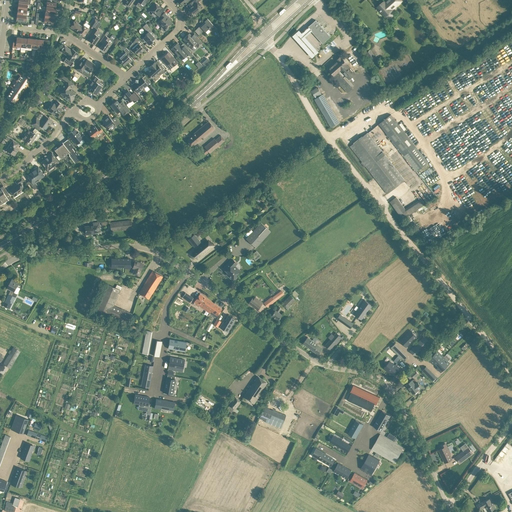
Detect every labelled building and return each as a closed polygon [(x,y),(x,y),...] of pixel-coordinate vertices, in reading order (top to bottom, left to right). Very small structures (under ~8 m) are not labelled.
[(144,5),(147,1),(148,0),(135,0),(134,3),(142,8),(144,5)] [(201,4),(198,1),(197,0),(193,0),(190,3),(186,6),(188,8),(187,9),(189,11),(188,13),(191,17),(193,16),(194,18),(198,15),(196,13),(201,9),(199,6),(201,4)] [(402,1),(401,0),(387,0),(385,2),(384,1),(377,7),(385,16),(402,1)] [(157,18),(158,17),(161,13),(158,10),(160,7),(155,2),(149,9),(152,11),(151,14),(157,18)] [(168,17),(166,15),(164,13),(160,17),(162,19),(158,22),(162,27),(161,27),(161,29),(163,31),(165,31),(166,31),(166,30),(168,28),(167,27),(172,23),(167,18),(168,17)] [(16,18),(16,22),(23,23),(26,23),(27,15),(26,15),(17,14),(17,18),(16,18)] [(92,28),(99,19),(97,17),(95,19),(89,26),(92,28)] [(217,28),(211,22),(207,19),(202,24),(203,25),(201,27),(205,31),(208,29),(210,31),(217,28)] [(78,23),(78,22),(75,20),(70,27),(74,29),(78,32),(82,26),(78,23)] [(316,20),(308,27),(320,40),(321,42),(322,43),(323,44),(331,36),(330,36),(329,35),(328,33),(316,20)] [(152,30),(150,27),(146,23),(143,26),(148,31),(146,33),(147,34),(144,37),(145,37),(143,38),(149,45),(153,41),(152,40),(155,38),(150,32),(152,30)] [(84,37),(87,32),(89,28),(83,24),(82,26),(78,32),(84,37)] [(305,34),(311,29),(308,25),(302,30),(299,27),(292,33),(312,55),(318,49),(305,34)] [(102,33),(100,31),(94,27),(90,34),(92,35),(89,40),(95,44),(100,37),(102,33)] [(203,43),(202,42),(198,38),(196,40),(189,33),(183,39),(191,48),(192,47),(194,50),(195,50),(196,48),(196,47),(194,45),(196,43),(199,47),(203,43)] [(21,49),(23,38),(21,37),(21,38),(17,37),(17,36),(14,35),(12,47),(15,48),(16,46),(21,47),(21,49)] [(110,37),(109,38),(107,36),(105,35),(100,41),(103,43),(100,48),(106,52),(111,43),(113,43),(114,41),(113,40),(115,37),(115,36),(113,35),(112,35),(110,37)] [(144,49),(140,45),(143,43),(137,37),(135,39),(135,40),(129,47),(132,50),(133,49),(138,55),(144,49)] [(46,51),(47,46),(49,46),(49,40),(42,40),(39,40),(38,48),(42,49),(42,50),(46,51)] [(191,52),(187,49),(184,45),(181,47),(177,43),(171,48),(178,56),(181,60),(186,56),(191,52)] [(72,49),(71,50),(70,50),(70,49),(64,45),(60,51),(67,56),(63,61),(71,66),(74,62),(73,61),(78,53),(72,49)] [(370,60),(376,56),(371,49),(366,52),(370,60)] [(130,56),(128,54),(127,54),(125,52),(119,58),(121,61),(120,61),(124,65),(128,61),(130,63),(132,61),(129,57),(130,56)] [(178,62),(176,60),(173,56),(170,58),(166,54),(160,59),(163,62),(164,62),(167,65),(170,63),(173,66),(178,62)] [(356,73),(344,60),(341,56),(337,60),(338,61),(332,67),(331,65),(330,67),(331,68),(329,69),(334,75),(333,76),(336,80),(338,82),(343,88),(348,93),(353,88),(349,83),(344,78),(346,75),(349,79),(356,73)] [(90,72),(92,69),(95,65),(87,59),(84,64),(81,61),(76,68),(82,73),(85,68),(90,72)] [(162,65),(160,67),(157,64),(156,64),(154,62),(149,67),(151,69),(147,72),(150,75),(150,76),(152,79),(153,78),(155,80),(157,80),(158,78),(159,76),(163,73),(163,71),(165,69),(162,65)] [(10,85),(14,88),(7,97),(15,102),(30,80),(19,72),(10,85)] [(69,80),(65,77),(60,74),(58,77),(61,79),(65,82),(61,88),(63,89),(61,93),(64,95),(63,97),(71,102),(74,97),(73,97),(75,93),(70,90),(72,86),(68,83),(69,80)] [(101,80),(95,76),(90,82),(94,84),(90,90),(96,94),(102,86),(99,84),(101,80)] [(154,86),(151,83),(148,79),(145,81),(141,77),(138,79),(138,80),(135,82),(131,84),(138,93),(142,89),(144,87),(144,88),(148,85),(156,96),(159,93),(154,86)] [(407,84),(406,82),(404,83),(388,93),(390,97),(395,94),(395,95),(402,90),(407,87),(406,85),(407,84)] [(322,95),(319,88),(318,88),(312,92),(316,98),(315,99),(332,127),(339,122),(323,94),(322,95)] [(138,99),(138,98),(134,94),(132,96),(128,91),(122,96),(125,100),(127,99),(129,102),(132,100),(134,102),(138,99)] [(63,105),(59,102),(56,100),(54,104),(52,102),(46,109),(48,111),(57,116),(62,109),(61,108),(63,105)] [(128,108),(127,106),(123,103),(120,105),(117,100),(111,105),(114,109),(117,113),(120,110),(122,113),(128,108)] [(53,121),(49,118),(44,114),(40,120),(36,117),(32,124),(39,129),(41,126),(45,129),(49,124),(50,124),(53,121)] [(404,155),(416,146),(391,114),(379,124),(404,155)] [(120,123),(118,121),(115,117),(112,120),(108,115),(101,121),(108,129),(114,125),(115,126),(120,123)] [(215,128),(212,125),(209,121),(194,133),(194,134),(187,140),(192,146),(196,142),(197,143),(215,128)] [(105,134),(102,130),(99,126),(97,128),(95,126),(87,132),(90,136),(93,139),(94,140),(95,140),(98,138),(99,138),(102,136),(103,136),(105,134)] [(376,127),(369,132),(373,136),(379,132),(376,127)] [(41,133),(37,130),(35,129),(33,133),(28,129),(23,137),(22,137),(21,138),(26,142),(27,141),(30,143),(34,138),(36,140),(41,133)] [(88,140),(87,138),(84,134),(81,137),(75,129),(72,131),(68,133),(71,137),(77,144),(80,141),(82,139),(85,143),(88,140)] [(389,160),(371,136),(368,132),(355,143),(354,142),(353,143),(354,143),(350,146),(387,194),(405,180),(392,163),(389,160)] [(210,153),(225,141),(225,140),(221,135),(220,135),(215,140),(214,138),(204,147),(205,148),(202,151),(205,155),(208,152),(210,153)] [(74,147),(71,143),(68,139),(63,143),(62,142),(58,146),(57,146),(54,148),(57,152),(58,155),(56,156),(59,160),(61,159),(65,157),(64,155),(68,153),(70,155),(69,156),(75,164),(82,158),(76,150),(74,151),(72,148),(74,147)] [(8,147),(9,148),(8,151),(14,155),(18,150),(15,148),(16,147),(18,144),(13,140),(8,147)] [(59,162),(55,156),(52,152),(44,158),(45,159),(41,162),(48,171),(59,162)] [(44,176),(44,175),(41,171),(37,174),(35,170),(27,175),(30,180),(31,182),(30,183),(34,189),(37,188),(37,186),(36,183),(40,180),(39,179),(44,176)] [(24,181),(24,180),(21,177),(16,181),(18,184),(10,189),(14,196),(26,189),(21,183),(24,181)] [(12,199),(10,196),(7,192),(4,194),(1,189),(0,189),(0,204),(8,199),(10,201),(12,199)] [(397,196),(391,201),(404,219),(426,203),(422,198),(407,209),(397,196)] [(157,226),(153,218),(140,225),(144,233),(157,226)] [(132,229),(132,224),(131,220),(110,223),(111,231),(132,229)] [(100,232),(99,224),(99,222),(90,223),(90,225),(85,226),(86,234),(91,234),(90,233),(100,232)] [(256,248),(258,246),(271,231),(260,222),(246,238),(256,248)] [(194,247),(200,242),(194,234),(188,239),(194,247)] [(214,245),(212,242),(207,245),(205,242),(196,249),(197,250),(193,254),(197,258),(202,255),(200,253),(204,249),(206,251),(210,248),(210,249),(214,245)] [(256,250),(251,255),(255,260),(261,255),(256,250)] [(227,265),(223,269),(227,272),(227,273),(229,275),(228,276),(233,280),(237,277),(237,276),(236,275),(239,272),(235,269),(235,266),(237,263),(232,258),(226,264),(227,265)] [(134,265),(130,264),(130,259),(125,259),(125,266),(130,266),(136,268),(134,274),(139,275),(143,264),(135,261),(134,265)] [(149,300),(163,276),(152,270),(139,294),(149,300)] [(10,290),(3,305),(4,305),(9,308),(10,308),(15,297),(12,295),(16,288),(16,286),(19,282),(12,278),(7,288),(10,290)] [(281,296),(279,294),(279,293),(277,294),(276,294),(272,297),(264,303),(267,307),(268,308),(270,306),(269,305),(273,302),(274,303),(276,302),(275,301),(281,296)] [(216,317),(222,309),(200,294),(195,300),(201,304),(199,306),(216,317)] [(290,295),(281,303),(288,310),(291,307),(290,306),(295,300),(290,295)] [(356,295),(340,307),(344,313),(361,300),(356,295)] [(263,303),(259,300),(255,297),(253,299),(252,298),(249,303),(257,310),(263,303)] [(355,313),(354,314),(362,320),(363,318),(372,307),(373,305),(365,299),(364,301),(355,313)] [(123,319),(127,309),(125,308),(127,305),(119,302),(115,312),(119,314),(118,317),(123,319)] [(277,320),(280,316),(281,315),(278,312),(281,308),(278,306),(275,310),(271,316),(277,320)] [(340,314),(337,319),(338,320),(349,327),(350,328),(354,323),(340,314)] [(228,332),(236,319),(228,315),(225,319),(226,320),(225,322),(223,321),(219,327),(228,332)] [(324,321),(319,325),(322,329),(327,325),(324,321)] [(194,336),(198,327),(194,325),(192,328),(187,325),(186,328),(185,328),(183,331),(194,336)] [(205,340),(208,334),(202,331),(203,329),(198,327),(194,336),(201,340),(202,339),(205,340)] [(147,330),(142,353),(148,354),(153,331),(147,330)] [(417,336),(411,330),(408,333),(405,335),(405,336),(403,338),(402,338),(402,339),(400,341),(400,340),(400,341),(405,345),(407,347),(406,347),(417,336)] [(337,333),(329,341),(334,345),(335,343),(336,344),(340,340),(339,339),(341,337),(337,333)] [(208,342),(208,343),(216,347),(220,339),(208,334),(205,340),(208,342)] [(414,355),(429,341),(424,336),(409,350),(410,351),(413,354),(414,355)] [(318,344),(313,341),(308,337),(303,343),(318,354),(323,348),(317,344),(318,344)] [(184,346),(185,342),(187,342),(186,342),(187,342),(169,339),(170,339),(169,343),(168,348),(174,350),(174,349),(179,350),(178,350),(185,352),(185,351),(183,351),(184,346)] [(9,368),(20,351),(13,346),(2,364),(9,368)] [(435,348),(427,357),(429,358),(429,359),(428,360),(432,364),(435,362),(436,363),(437,364),(444,357),(440,352),(438,350),(437,351),(437,350),(435,349),(435,348)] [(402,352),(399,355),(404,361),(408,358),(402,352)] [(183,368),(185,360),(170,357),(168,369),(175,370),(176,367),(183,368)] [(439,366),(436,368),(441,372),(450,363),(448,361),(444,357),(437,364),(439,366)] [(395,372),(399,368),(398,367),(396,366),(396,365),(395,365),(394,364),(393,363),(393,364),(391,362),(388,365),(387,364),(384,368),(385,370),(386,370),(387,371),(389,373),(389,372),(391,374),(393,376),(393,375),(392,375),(395,372)] [(144,371),(147,372),(146,375),(144,375),(142,384),(149,385),(153,366),(145,364),(144,371)] [(267,383),(266,382),(258,376),(244,396),(254,404),(255,403),(259,397),(258,397),(267,383)] [(172,394),(175,379),(166,378),(163,392),(172,394)] [(417,382),(415,384),(412,380),(406,384),(413,393),(419,389),(418,389),(421,387),(417,382)] [(353,385),(350,393),(351,393),(355,395),(351,402),(363,407),(365,403),(373,407),(371,411),(374,404),(376,405),(380,397),(353,385)] [(148,406),(150,397),(135,394),(133,403),(134,403),(134,402),(143,404),(143,405),(148,406)] [(231,412),(233,409),(234,410),(241,402),(235,396),(228,405),(229,406),(226,409),(231,412)] [(175,402),(168,401),(160,399),(159,399),(156,398),(156,399),(158,399),(156,408),(154,408),(161,409),(161,408),(172,410),(174,402),(175,402)] [(265,406),(264,406),(259,419),(263,420),(265,416),(268,417),(266,422),(281,428),(286,415),(267,407),(268,406),(265,405),(265,406)] [(337,411),(331,420),(334,422),(340,413),(337,411)] [(382,411),(373,426),(382,431),(391,416),(382,411)] [(11,428),(11,429),(23,434),(23,433),(22,433),(24,426),(25,427),(28,419),(19,416),(16,415),(11,428)] [(352,425),(348,434),(356,438),(359,433),(364,424),(356,420),(352,425)] [(47,437),(28,430),(26,435),(46,442),(47,437)] [(4,434),(0,448),(0,465),(1,466),(11,436),(4,434)] [(380,434),(371,449),(395,463),(404,447),(380,434)] [(352,445),(333,435),(330,442),(348,452),(352,445)] [(26,443),(21,457),(29,460),(34,446),(26,443)] [(439,450),(440,450),(443,456),(442,457),(445,463),(452,459),(446,446),(439,450)] [(460,463),(473,453),(468,447),(456,457),(460,463)] [(335,459),(316,448),(316,449),(313,454),(318,457),(317,458),(321,461),(322,461),(323,460),(326,461),(325,463),(331,466),(335,459)] [(380,460),(369,454),(369,455),(361,468),(360,469),(371,475),(371,474),(375,467),(373,466),(377,459),(379,460),(379,461),(380,461),(380,460)] [(348,469),(343,465),(338,463),(334,471),(335,470),(347,477),(346,478),(351,471),(351,470),(348,469)] [(27,471),(17,467),(11,484),(12,480),(22,484),(24,476),(25,476),(27,471)] [(368,480),(355,472),(350,481),(360,487),(363,482),(365,484),(368,480)] [(487,499),(476,505),(479,510),(484,507),(485,506),(488,511),(495,508),(490,498),(487,500),(487,499)] [(11,506),(12,503),(6,501),(5,504),(6,504),(4,510),(9,511),(14,511),(16,507),(11,506)]
